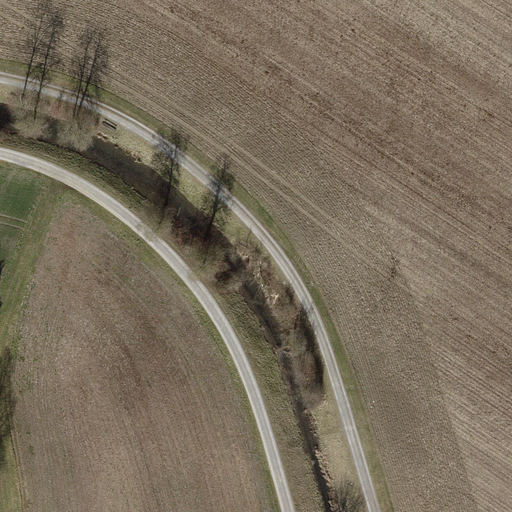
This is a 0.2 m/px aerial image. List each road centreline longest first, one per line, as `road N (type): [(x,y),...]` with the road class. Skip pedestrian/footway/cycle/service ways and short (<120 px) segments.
road 1 (track): [(378,511),(303,271),(197,162),(107,111),(0,76)]
road 2 (track): [(290,511),(257,394),(209,300),(155,236),(62,171),(0,155)]
road 3 (track): [(0,311),(62,171)]
